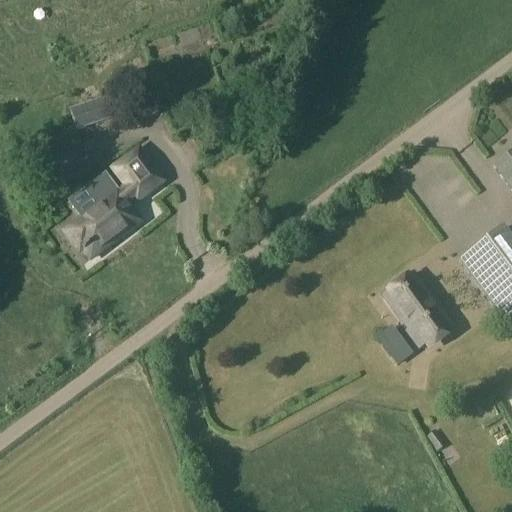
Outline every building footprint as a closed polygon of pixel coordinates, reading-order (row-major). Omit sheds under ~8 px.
[(97,88),(73,96),(77,107),(68,110),(76,131),(108,121),(97,88)] [(511,151),(492,168),(511,195),(511,151)] [(75,212),(81,220),(64,234),(78,253),(82,251),(84,253),(90,261),(110,246),(109,244),(118,237),(119,238),(139,224),(126,206),(134,200),(136,203),(162,184),(138,152),(112,171),(126,189),(118,195),(104,177),(85,191),(92,200),(75,212)] [(506,329),(511,324),(511,241),(502,228),(457,263),(506,329)] [(449,329),(412,276),(380,299),(417,352),(449,329)]
